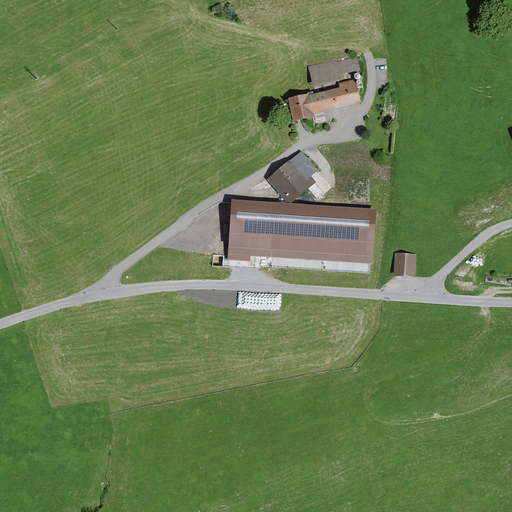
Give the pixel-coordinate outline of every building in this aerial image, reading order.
[(354,70),(360,70),(357,56),(352,57),(352,56),(308,66),(313,86),(338,80),(337,75),(354,70)] [(309,91),(288,96),(293,120),(313,116),(312,113),(361,102),(355,79),(338,83),(339,87),(309,94),(309,91)] [(301,151),(267,179),(287,201),(292,202),(316,181),(311,175),(318,170),(301,151)] [(287,201),(231,198),(227,259),(250,261),(251,255),(373,263),(377,207),(292,202),(287,201)] [(416,254),(395,253),(393,275),(415,277),(416,254)]
